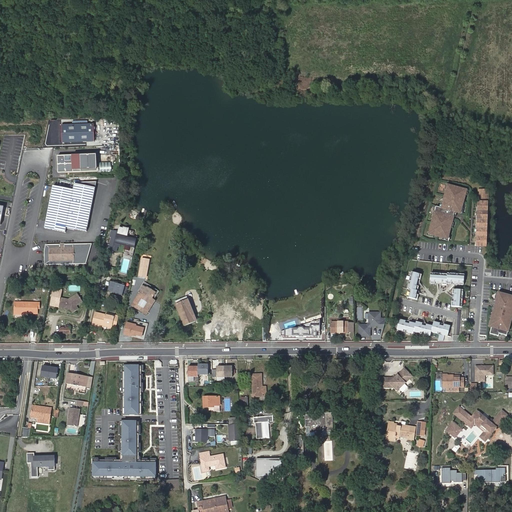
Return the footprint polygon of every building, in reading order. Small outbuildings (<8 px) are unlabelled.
[(82,173),(81,155),(58,156),(58,173),(82,173)] [(74,191),(53,187),(45,229),(65,233),(66,229),(87,233),(96,189),(75,185),(74,191)] [(467,190),(448,185),(442,208),(437,207),(429,234),(448,239),(454,216),(456,217),(457,212),(461,213),(467,190)] [(489,190),(479,190),(477,245),(486,246),(489,190)] [(119,232),(113,231),(109,250),(117,252),(118,247),(119,247),(120,245),(125,246),(124,249),(129,251),(130,247),(135,248),(137,239),(127,236),(129,229),(124,228),(124,229),(120,228),(119,232)] [(86,264),(92,243),(46,244),(44,250),(45,265),(86,264)] [(120,271),(126,273),(130,260),(124,258),(120,271)] [(416,286),(418,279),(420,280),(421,275),(411,272),(407,289),(409,289),(407,297),(417,300),(418,295),(416,294),(417,291),(418,286),(416,286)] [(430,273),(429,284),(435,284),(435,282),(442,283),(442,285),(446,285),(446,284),(451,285),(452,283),(458,283),(458,285),(463,286),(464,275),(447,273),(447,275),(430,273)] [(125,286),(110,282),(108,291),(123,295),(125,286)] [(147,287),(147,289),(144,294),(140,292),(132,304),(146,313),(154,301),(151,298),(155,292),(147,287)] [(462,307),(463,290),(452,289),(452,295),(454,295),(453,302),(451,301),(451,307),(462,307)] [(511,295),(499,292),(496,303),(494,303),(493,307),(495,308),(492,319),(494,320),(491,333),(500,336),(500,333),(508,335),(511,318),(511,295)] [(60,299),(58,308),(70,310),(71,310),(73,313),(78,309),(76,306),(82,302),(77,294),(68,300),(60,299)] [(189,301),(177,305),(185,325),(197,321),(189,301)] [(15,302),(14,312),(25,312),(25,313),(37,313),(37,308),(39,308),(39,303),(15,302)] [(114,315),(107,313),(106,315),(95,312),(93,323),(97,324),(111,327),(112,326),(114,315)] [(379,328),(384,328),(387,318),(381,318),(381,313),(370,313),(370,323),(368,325),(360,325),(360,336),(371,336),(371,328),(373,326),(379,326),(379,328)] [(399,319),(396,329),(413,334),(413,332),(430,336),(431,332),(447,336),(450,326),(444,324),(443,326),(439,325),(440,323),(433,321),(432,326),(426,324),(425,326),(421,325),(422,323),(416,321),(415,323),(409,322),(409,324),(405,322),(405,321),(399,319)] [(281,331),(281,335),(321,336),(321,321),(316,321),(316,326),(310,326),(310,329),(292,329),(281,331)] [(330,321),(330,333),(348,332),(348,321),(330,321)] [(208,374),(208,364),(198,364),(198,367),(198,374),(208,374)] [(56,377),(58,368),(42,365),(41,375),(56,377)] [(139,365),(124,365),(125,415),(140,415),(139,365)] [(493,366),(475,366),(475,381),(484,381),(484,375),(493,375),(493,366)] [(198,374),(198,367),(188,367),(188,376),(198,376),(198,374)] [(232,367),(217,367),(217,377),(233,377),(232,367)] [(389,377),(379,377),(379,387),(389,387),(392,384),(397,390),(405,382),(402,379),(409,373),(404,368),(392,380),(389,377)] [(68,373),(66,383),(86,387),(88,376),(68,373)] [(409,373),(402,379),(405,382),(412,375),(409,373)] [(266,396),(266,386),(262,386),(262,374),(252,374),(253,397),(266,396)] [(454,375),(447,375),(447,376),(443,376),(443,387),(464,387),(464,377),(454,377),(454,375)] [(209,405),(213,405),(220,405),(219,396),(203,396),(204,407),(209,407),(209,405)] [(51,410),(33,407),(31,417),(49,419),(51,410)] [(471,417),(459,407),(453,414),(465,424),(466,423),(469,420),(471,417)] [(70,408),(67,425),(77,427),(80,409),(70,408)] [(497,428),(500,424),(494,420),(492,422),(477,410),(471,417),(469,420),(474,424),(475,423),(477,420),(487,428),(484,431),(482,433),(488,437),(494,430),(493,429),(495,427),(497,428)] [(498,415),(504,419),(508,414),(503,410),(498,415)] [(315,415),(306,416),(307,427),(310,427),(310,432),(315,432),(315,437),(323,437),(322,431),(333,430),(332,414),(320,415),(320,422),(315,422),(315,415)] [(500,424),(504,419),(498,415),(494,420),(500,424)] [(273,421),(272,416),(249,418),(249,425),(256,424),(257,438),(263,438),(262,422),(269,421),(273,421)] [(231,444),(241,443),(240,417),(230,418),(231,444)] [(477,420),(475,423),(484,431),(487,428),(477,420)] [(137,421),(123,421),(123,462),(93,462),(93,476),(156,476),(156,462),(137,462),(137,421)] [(394,422),(390,421),(387,438),(395,439),(396,437),(399,438),(400,435),(408,437),(407,438),(413,440),(415,427),(402,424),(402,426),(397,425),(397,424),(393,423),(394,422)] [(453,422),(446,431),(455,438),(462,429),(453,422)] [(425,437),(426,423),(418,423),(417,436),(425,437)] [(207,427),(195,426),(194,438),(206,439),(206,432),(207,427)] [(28,428),(23,427),(22,436),(30,436),(30,430),(28,430),(28,428)] [(304,463),(304,440),(302,439),(302,435),(295,436),(296,463),(304,463)] [(332,441),(324,441),(324,461),(332,461),(332,441)] [(209,449),(199,450),(201,465),(214,464),(215,467),(224,466),(223,453),(209,454),(209,449)] [(35,452),(27,452),(27,462),(31,462),(31,476),(37,476),(37,465),(41,465),(41,466),(47,466),(47,470),(54,470),(54,456),(36,456),(35,452)] [(408,453),(404,468),(415,471),(419,455),(408,453)] [(281,458),(256,458),(256,477),(270,477),(270,469),(281,469),(281,458)] [(469,479),(469,472),(458,472),(458,470),(453,470),(453,466),(444,466),(444,481),(465,481),(465,479),(469,479)] [(499,469),(477,469),(477,474),(481,474),(481,480),(486,480),(486,481),(508,481),(508,468),(499,468),(499,469)] [(225,496),(205,500),(206,511),(228,511),(228,509),(226,501),(225,496)] [(197,502),(199,511),(206,511),(205,500),(197,502)]
